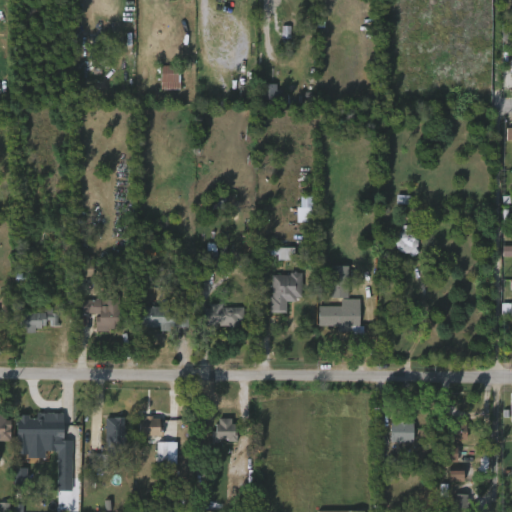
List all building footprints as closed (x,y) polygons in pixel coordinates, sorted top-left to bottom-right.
[(179,90),(160,90),(161,65),(179,65),(179,90)] [(312,222),(297,222),(297,207),(300,207),(300,196),(312,196),(312,222)] [(418,252),(412,257),(409,253),(402,252),(396,248),(395,243),(395,238),(397,233),(401,230),(401,225),(412,225),(412,229),(418,238),(418,243),(416,248),(419,251),(418,252)] [(511,245),(502,246),(502,256),(511,256),(511,245)] [(277,260),(294,260),(294,247),(276,248),(277,260)] [(92,276),(76,276),(76,256),(93,256),(92,276)] [(348,297),(328,298),(328,265),(348,265),(348,297)] [(301,272),(301,297),(295,297),(295,301),(286,301),(286,313),(269,312),(271,274),(290,275),(290,272),(301,272)] [(119,295),(118,328),(108,328),(108,331),(95,331),(95,316),(99,316),(99,313),(81,313),(82,299),(108,299),(108,295),(119,295)] [(361,299),(361,326),(365,326),(365,339),(352,339),(352,332),(339,332),(339,326),(320,326),(320,306),(342,306),(342,299),(361,299)] [(221,303),(221,307),(243,307),(243,320),(239,320),(239,328),(227,328),(227,326),(218,326),(218,323),(216,323),(216,325),(204,325),(204,308),(209,307),(209,303),(221,303)] [(167,306),(167,310),(188,310),(188,326),(172,327),(172,333),(159,333),(159,327),(136,327),(136,306),(167,306)] [(51,307),(51,313),(57,313),(57,323),(59,323),(59,326),(50,325),(50,320),(45,320),(45,325),(40,325),(40,328),(34,328),(34,333),(25,333),(25,328),(19,328),(19,312),(35,312),(35,310),(42,310),(41,312),(44,312),(44,307),(51,307)] [(49,439),(49,440),(37,439),(38,412),(65,412),(64,439),(49,439)] [(0,440),(10,441),(10,416),(0,415),(0,440)] [(125,416),(125,431),(128,431),(128,440),(126,440),(126,456),(106,456),(106,417),(125,416)] [(152,416),(152,418),(159,418),(159,427),(161,427),(161,436),(154,436),(154,444),(146,444),(146,437),(139,437),(138,418),(152,416)] [(233,418),(233,423),(236,423),(236,431),(239,431),(239,441),(229,441),(229,438),(217,438),(217,422),(220,422),(220,418),(233,418)] [(409,418),(409,421),(415,421),(415,440),(393,441),(392,421),(402,421),(402,419),(409,418)] [(466,439),(443,439),(443,424),(453,424),(453,422),(466,422),(466,439)] [(71,441),(71,474),(57,474),(57,447),(52,447),(52,441),(71,441)] [(176,464),(176,442),(157,442),(156,464),(176,464)] [(441,462),(457,462),(456,444),(440,445),(441,462)] [(88,471),(107,471),(107,454),(88,454),(88,471)] [(24,492),(25,484),(28,484),(29,468),(13,468),(12,492),(24,492)] [(463,482),(463,470),(448,471),(448,482),(463,482)] [(454,509),(468,508),(467,494),(453,495),(454,509)]
